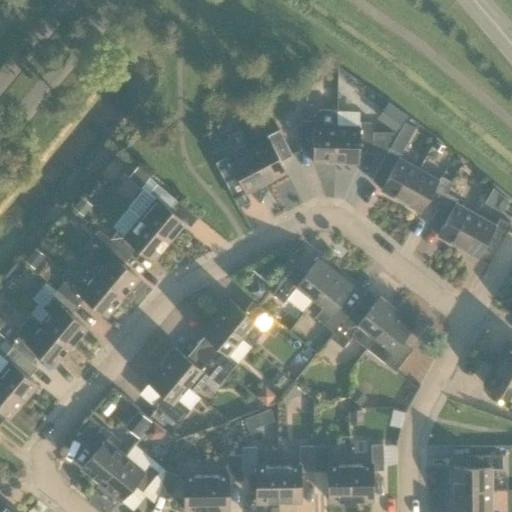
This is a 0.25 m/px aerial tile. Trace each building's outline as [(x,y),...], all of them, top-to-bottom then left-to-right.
[(406,115),(387,102),(376,118),(395,131),(406,115)] [(311,114),(311,121),(300,120),(300,149),(313,150),(313,162),(336,162),(336,126),(337,109),(322,109),(315,112),(315,114),(311,114)] [(415,127),(404,121),(399,131),(410,137),(415,127)] [(372,151),(373,122),(359,122),(359,126),(336,126),(336,162),(359,163),(359,151),(372,151)] [(201,135),(210,153),(222,147),(213,129),(201,135)] [(266,182),(287,172),(281,161),(292,155),(279,129),(267,135),(269,139),(249,150),(266,182)] [(401,201),(419,169),(399,158),(401,154),(389,147),(375,173),(387,179),(381,190),(401,201)] [(246,193),(266,182),(249,150),(229,160),(227,156),(215,162),(228,188),(240,182),(246,193)] [(128,177),(143,190),(144,188),(152,179),(137,166),(128,177)] [(432,218),(452,182),(441,176),(438,180),(419,169),(401,201),(421,212),(427,201),(438,207),(432,218)] [(457,246),(475,214),(456,203),(458,199),(446,193),(452,182),(432,218),(443,224),(437,235),(457,246)] [(176,199),(157,183),(149,192),(144,188),(143,190),(142,189),(128,207),(141,217),(168,241),(184,221),(168,208),(176,199)] [(72,207),(83,215),(91,205),(81,196),(72,207)] [(475,214),(457,246),(478,257),(484,247),(495,253),(511,224),(499,217),(495,225),(475,214)] [(152,260),(168,241),(141,217),(125,236),(117,230),(110,239),(129,255),(136,247),(152,260)] [(129,255),(110,239),(99,230),(92,238),(101,246),(94,254),(103,262),(94,273),(122,296),(138,277),(122,264),(129,255)] [(24,261),(34,269),(45,256),(35,248),(24,261)] [(22,264),(14,257),(7,265),(15,272),(22,264)] [(313,299),(336,271),(318,258),(302,279),(291,270),(272,293),(283,302),(296,286),(313,299)] [(347,315),(336,306),(353,285),(336,271),(313,299),(322,306),(314,316),(334,332),(353,308),(353,307),(347,315)] [(106,316),(122,296),(94,273),(78,292),(65,281),(58,289),(77,306),(84,297),(106,316)] [(248,290),(259,299),(267,288),(257,280),(248,290)] [(58,289),(56,291),(45,281),(32,298),(43,307),(50,298),(58,304),(42,323),(70,346),(86,327),(70,314),(77,306),(58,289)] [(367,348),(397,310),(380,296),(364,316),(353,308),(334,332),(330,337),(343,347),(352,336),(367,348)] [(214,315),(241,337),(255,321),(264,329),(273,318),(256,304),(247,314),(228,298),(214,315)] [(395,370),(409,353),(398,344),(414,324),(397,310),(367,348),(395,370)] [(227,354),(241,337),(214,315),(199,332),(219,348),(210,359),(228,373),(237,362),(227,354)] [(53,365),(70,346),(42,323),(26,342),(19,336),(11,344),(31,361),(38,352),(53,365)] [(278,329),(271,323),(266,329),(273,336),(278,329)] [(511,342),(509,340),(496,362),(511,370),(511,342)] [(228,373),(210,359),(201,369),(174,346),(160,363),(187,386),(195,393),(209,376),(218,384),(228,373)] [(37,366),(18,351),(10,361),(12,363),(28,376),(37,366)] [(12,363),(10,361),(0,372),(0,381),(23,401),(38,384),(28,376),(12,363)] [(511,370),(496,362),(484,384),(511,399),(511,370)] [(176,398),(187,386),(160,363),(145,380),(165,397),(157,407),(177,424),(189,409),(176,398)] [(0,410),(9,418),(23,401),(0,381),(0,410)] [(368,396),(358,387),(350,396),(360,405),(368,396)] [(258,395),(266,402),(273,395),(265,388),(258,395)] [(363,424),(362,409),(349,409),(349,424),(363,424)] [(243,418),(248,430),(259,425),(255,413),(243,418)] [(153,421),(147,429),(144,433),(149,438),(160,437),(165,431),(153,421)] [(101,484),(124,456),(114,448),(121,441),(102,425),(86,444),(95,452),(82,468),(101,484)] [(350,500),(372,500),(372,469),(383,469),(383,444),(371,444),(371,464),(350,464),(350,500)] [(300,471),(314,470),(314,445),(299,446),(299,465),(278,465),(278,501),(300,501),(300,471)] [(350,500),(350,464),(328,464),(328,445),(314,445),(314,470),(328,470),(328,500),(350,500)] [(278,501),(278,465),(256,466),(256,446),(241,447),(241,455),(242,471),(256,471),(257,502),(278,501)] [(451,491),(491,490),(491,468),(502,468),(502,454),(474,455),(475,467),(450,467),(451,491)] [(242,479),(242,471),(241,455),(227,455),(228,474),(206,474),(207,510),(229,510),(228,480),(242,479)] [(124,456),(101,484),(120,500),(133,484),(142,491),(158,472),(149,464),(143,472),(124,456)] [(176,475),(165,471),(157,494),(168,498),(176,475)] [(185,511),(207,510),(206,474),(184,475),(185,511)] [(450,511),(491,511),(491,490),(451,491),(450,511)] [(0,511),(16,511),(6,503),(0,510),(0,511)]
